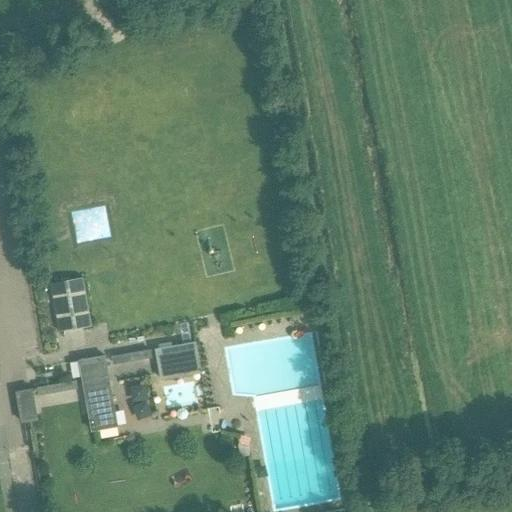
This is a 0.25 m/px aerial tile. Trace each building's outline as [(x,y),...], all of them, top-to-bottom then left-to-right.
[(51,283),(59,331),(59,332),(91,326),(82,277),(51,283)] [(160,375),(161,379),(201,373),(195,342),(156,349),(160,375)] [(112,357),(114,364),(151,357),(150,350),(112,357)] [(97,357),(79,360),(84,387),(102,384),(97,357)] [(38,388),(39,395),(77,388),(76,381),(48,386),(38,388)] [(16,392),(22,422),(28,421),(38,419),(36,410),(32,389),(16,392)] [(107,407),(64,415),(74,473),(118,466),(107,407)]
